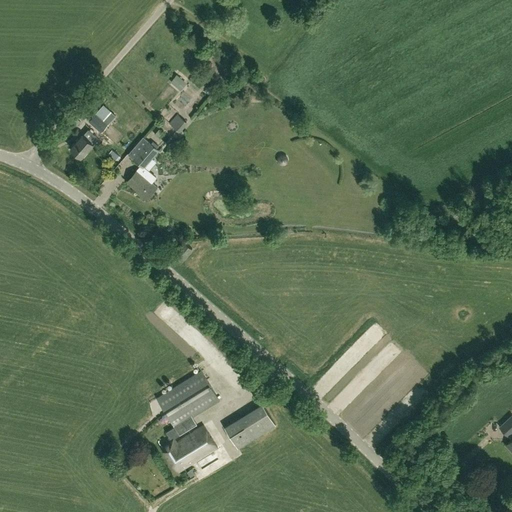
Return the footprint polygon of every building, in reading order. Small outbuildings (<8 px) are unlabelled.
[(187,83),(177,74),(170,81),(180,90),(187,83)] [(96,113),(89,121),(101,132),(108,124),(96,113)] [(93,144),(89,139),(94,134),(89,129),(84,135),(83,134),(71,148),(81,157),(93,144)] [(142,165),(145,168),(146,166),(160,151),(148,141),(134,158),(142,165)] [(148,198),(157,187),(151,182),(157,176),(146,166),(145,168),(142,165),(127,182),(138,191),(139,191),(148,198)] [(176,252),(184,258),(192,248),(184,242),(176,252)] [(380,330),(320,390),(331,401),(391,340),(380,330)] [(217,349),(208,359),(217,367),(226,358),(217,349)] [(404,395),(421,377),(411,368),(395,386),(404,395)] [(378,391),(386,381),(373,370),(365,380),(378,391)] [(157,397),(175,426),(166,432),(171,441),(162,446),(177,472),(217,447),(204,425),(176,442),(174,438),(197,424),(192,417),(219,400),(201,371),(157,397)] [(421,393),(407,411),(416,418),(429,400),(421,393)] [(370,430),(389,413),(379,402),(360,419),(370,430)] [(507,429),(511,434),(511,439),(506,444),(511,450),(511,415),(500,426),(505,431),(507,429)] [(238,448),(251,440),(237,419),(224,427),(238,448)] [(121,469),(128,461),(120,453),(112,460),(121,469)] [(169,469),(157,470),(159,485),(171,483),(169,469)] [(192,469),(187,472),(191,477),(195,474),(192,469)]
